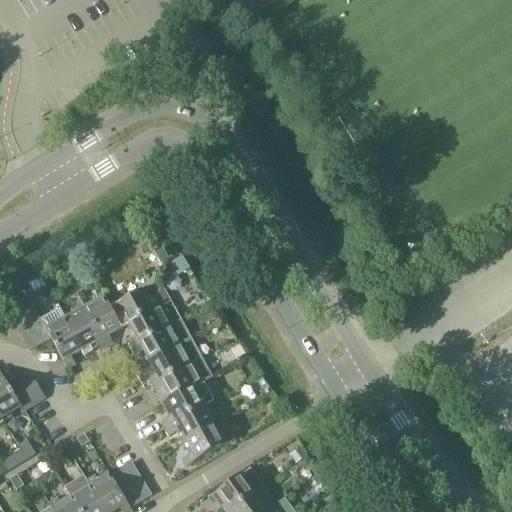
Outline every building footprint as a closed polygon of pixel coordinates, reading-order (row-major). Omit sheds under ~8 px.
[(230,0),(245,24),(283,0),(230,0)] [(163,250),(155,254),(161,264),(168,260),(163,250)] [(187,271),(180,259),(170,265),(177,277),(187,271)] [(162,307),(129,326),(135,338),(128,342),(131,349),(181,322),(162,286),(156,297),(162,307)] [(143,292),(111,310),(121,331),(129,326),(162,307),(156,297),(148,302),(143,292)] [(121,331),(111,310),(104,297),(84,308),(106,349),(113,345),(109,338),(121,331)] [(17,330),(39,318),(33,307),(11,319),(17,330)] [(106,349),(84,308),(65,319),(83,352),(95,345),(99,353),(106,349)] [(45,329),(39,318),(17,330),(23,341),(45,329)] [(83,352),(65,319),(45,329),(51,341),(67,370),(75,366),(71,359),(83,352)] [(192,341),(181,322),(131,349),(135,356),(143,351),(150,364),(192,341)] [(51,341),(45,329),(23,341),(29,352),(38,348),(51,341)] [(192,341),(150,364),(156,376),(149,380),(152,387),(202,360),(192,341)] [(213,380),(202,360),(152,387),(156,394),(164,390),(170,401),(204,385),(213,380)] [(24,413),(10,391),(0,374),(0,417),(4,425),(12,420),(10,416),(20,410),(22,414),(24,413)] [(32,378),(21,385),(34,406),(45,399),(32,378)] [(34,406),(21,385),(10,391),(24,413),(34,406)] [(165,430),(214,403),(204,385),(170,401),(161,406),(169,419),(161,423),(165,430)] [(224,422),(214,403),(165,430),(168,437),(176,433),(183,445),(224,422)] [(224,422),(183,445),(189,457),(182,461),(186,469),(235,442),(224,422)] [(89,443),(84,435),(76,440),(81,448),(89,443)] [(36,456),(31,447),(28,442),(18,448),(27,461),(36,456)] [(70,455),(65,446),(57,451),(62,460),(70,455)] [(296,462),(306,454),(301,447),(291,455),(296,462)] [(27,461),(18,448),(17,448),(20,454),(13,458),(18,466),(27,461)] [(313,465),(310,460),(307,456),(299,461),(302,466),(309,467),(313,465)] [(117,488),(138,475),(132,464),(110,477),(117,488)] [(232,511),(264,489),(250,470),(212,499),(221,511),(218,511),(232,511)] [(117,488),(110,477),(108,474),(97,481),(95,477),(86,482),(104,511),(117,511),(120,511),(121,511),(131,511),(130,510),(124,499),(117,488)] [(124,499),(145,486),(138,475),(117,488),(124,499)] [(18,476),(9,481),(16,492),(24,487),(18,476)] [(104,511),(86,482),(83,477),(65,489),(70,497),(79,511),(104,511)] [(317,477),(311,481),(317,491),(324,486),(317,477)] [(152,497),(145,486),(124,499),(130,510),(152,497)] [(267,511),(276,505),(264,489),(232,511),(267,511)] [(79,511),(70,497),(60,503),(58,500),(51,504),(53,507),(55,511),(79,511)] [(293,511),(285,501),(270,511),(293,511)]
